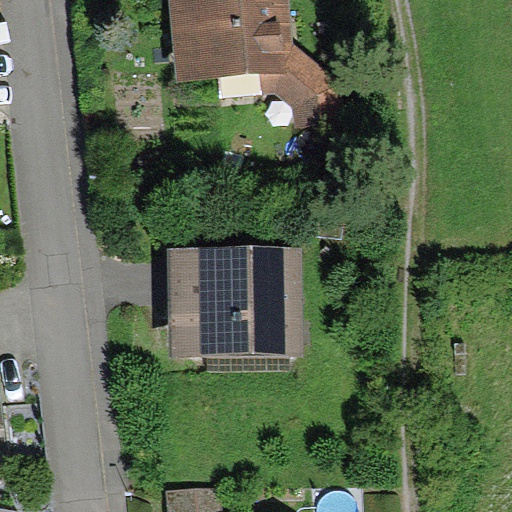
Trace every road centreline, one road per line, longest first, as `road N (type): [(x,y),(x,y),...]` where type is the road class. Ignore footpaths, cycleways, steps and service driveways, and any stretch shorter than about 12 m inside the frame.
road 1 (residential): [(34,0),(86,511)]
road 2 (residential): [(414,511),(414,84),(398,0)]
